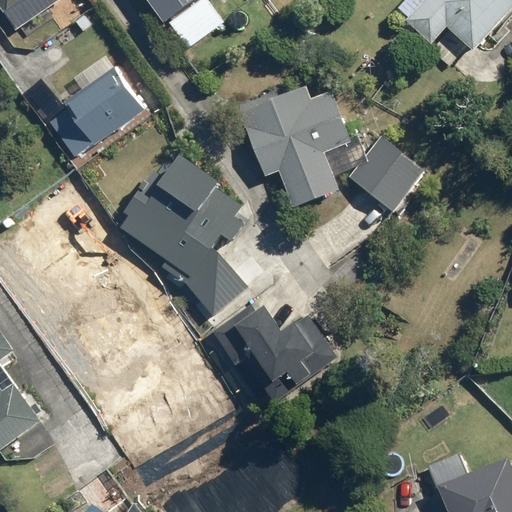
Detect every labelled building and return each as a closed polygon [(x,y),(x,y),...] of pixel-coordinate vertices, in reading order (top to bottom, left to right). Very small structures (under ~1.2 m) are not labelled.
[(66,0),(0,0),(0,3),(21,33),(66,0)] [(147,0),(168,28),(174,24),(192,49),(226,25),(208,0),(147,0)] [(511,18),(511,0),(408,0),(399,9),(435,46),(450,30),(475,55),(511,18)] [(36,53),(37,68),(69,65),(68,50),(36,53)] [(70,109),(51,123),(79,159),(146,109),(106,56),(76,78),(85,90),(66,104),(70,109)] [(45,125),(58,114),(55,109),(67,100),(47,73),(33,83),(40,92),(27,102),(45,125)] [(344,192),(337,175),(357,169),(351,178),(400,213),(431,168),(386,137),(373,155),(367,140),(355,144),(336,93),(316,100),(311,86),(241,106),(267,177),(282,172),(296,210),(344,192)] [(222,256),(249,212),(217,192),(224,180),(183,155),(166,181),(155,174),(119,230),(195,278),(186,287),(217,319),(249,287),(222,256)] [(127,300),(74,233),(31,266),(81,330),(71,338),(101,377),(163,329),(135,293),(127,300)] [(14,259),(0,268),(0,273),(14,293),(30,281),(14,259)] [(265,300),(217,332),(235,359),(250,349),(277,389),(295,377),(303,390),(345,363),(314,316),(287,334),(265,300)] [(0,457),(3,455),(17,474),(60,442),(3,364),(18,353),(0,328),(0,457)] [(462,454),(429,466),(447,511),(511,511),(511,462),(472,478),(462,454)]
